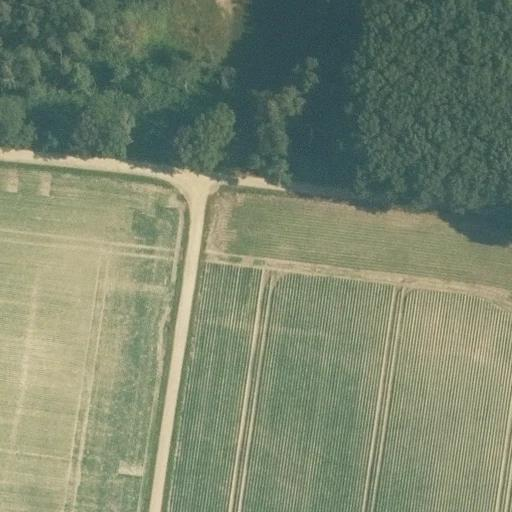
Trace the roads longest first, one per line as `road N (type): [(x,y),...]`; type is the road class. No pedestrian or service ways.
road 1 (track): [(0,153),(511,208)]
road 2 (track): [(164,511),(212,174)]
